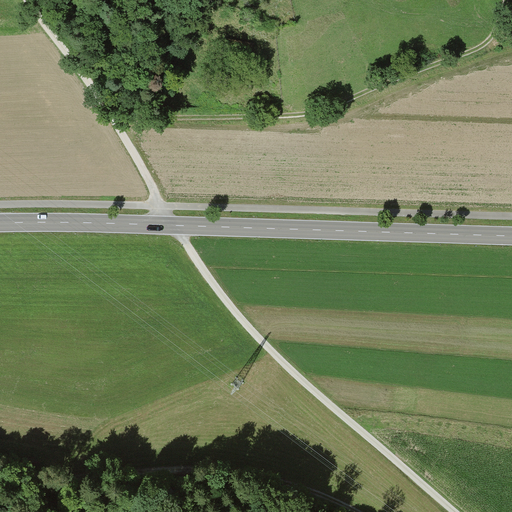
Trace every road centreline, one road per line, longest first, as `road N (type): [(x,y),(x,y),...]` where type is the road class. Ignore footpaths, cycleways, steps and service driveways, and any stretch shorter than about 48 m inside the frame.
road 1 (secondary): [(511,235),(0,222)]
road 2 (track): [(111,116),(312,112),(480,46),(506,0)]
road 3 (track): [(161,205),(222,296),(282,361),(452,511)]
road 4 (track): [(0,454),(57,476),(233,470),(351,511)]
road 5 (track): [(29,0),(111,116),(161,205)]
